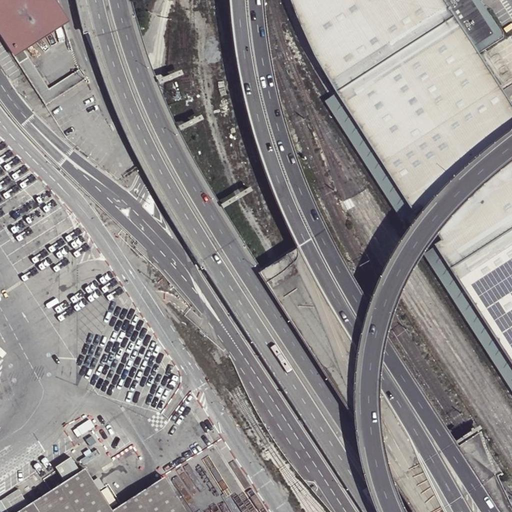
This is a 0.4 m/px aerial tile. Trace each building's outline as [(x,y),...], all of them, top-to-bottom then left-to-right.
[(63,20),(49,0),(0,0),(0,29),(14,51),(63,20)] [(291,0),(298,18),(316,57),(336,93),(414,213),(420,208),(441,241),(435,245),(511,365),(511,104),(477,50),(475,47),(494,34),(472,0),(291,0)] [(477,0),(472,0),(494,34),(475,47),(477,50),(501,35),(477,0)] [(50,89),(23,48),(13,55),(46,105),(86,79),(79,69),(50,89)] [(110,511),(108,509),(81,468),(13,511),(110,511)] [(108,509),(110,511),(186,511),(162,474),(108,509)]
